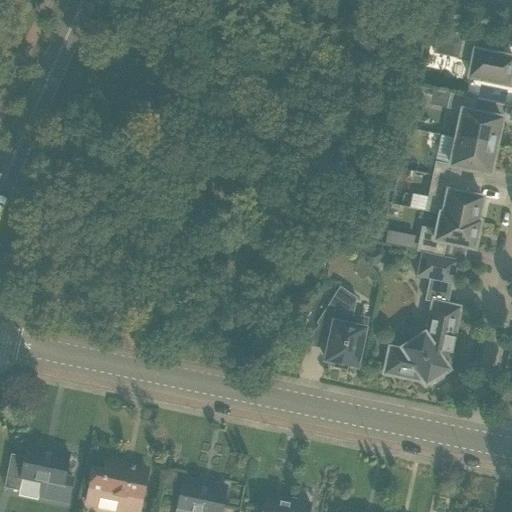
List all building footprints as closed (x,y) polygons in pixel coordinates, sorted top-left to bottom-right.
[(437,30),(432,50),(457,55),(456,59),(471,62),(468,78),(508,87),(511,75),(511,74),(511,58),(498,56),(501,43),(488,40),(461,35),(437,30)] [(461,112),(455,139),(498,148),(500,135),(499,133),(502,119),(472,113),(475,100),(474,100),(462,97),(449,94),(446,109),(461,112)] [(498,148),(455,139),(440,136),(435,162),(432,176),(458,181),(460,169),(490,175),(493,162),(495,160),(498,148)] [(479,213),(482,212),(484,203),(482,200),(482,199),(455,193),(458,181),(432,176),(424,212),(440,215),(477,223),(479,213)] [(422,253),(442,257),(445,244),(474,250),(477,238),(479,237),(481,227),(479,225),(480,223),(440,215),(436,230),(421,227),(417,246),(416,251),(422,253)] [(398,234),(395,247),(416,251),(417,246),(413,245),(414,238),(398,234)] [(442,257),(422,253),(417,277),(452,284),(457,261),(442,258),(442,257)] [(331,334),(325,362),(333,364),(332,368),(346,371),(347,367),(356,369),(364,330),(363,329),(365,320),(352,317),(356,298),(339,287),(316,324),(331,334)] [(443,352),(451,353),(454,339),(453,339),(460,308),(432,303),(425,336),(424,334),(401,349),(402,351),(389,348),(383,374),(423,383),(425,386),(431,382),(432,384),(435,384),(443,379),(444,376),(443,375),(448,371),(441,360),(443,352)] [(11,456),(7,474),(22,477),(28,478),(44,482),(40,498),(65,504),(71,477),(64,476),(65,474),(68,456),(27,447),(25,459),(11,456)] [(138,511),(140,505),(147,470),(134,468),(134,467),(131,466),(131,467),(106,462),(104,472),(92,469),(87,494),(84,507),(85,507),(98,510),(100,497),(119,501),(116,511),(138,511)] [(220,511),(225,487),(209,483),(208,485),(184,480),(180,500),(177,511),(220,511)] [(261,511),(308,511),(310,505),(265,495),(261,511)]
